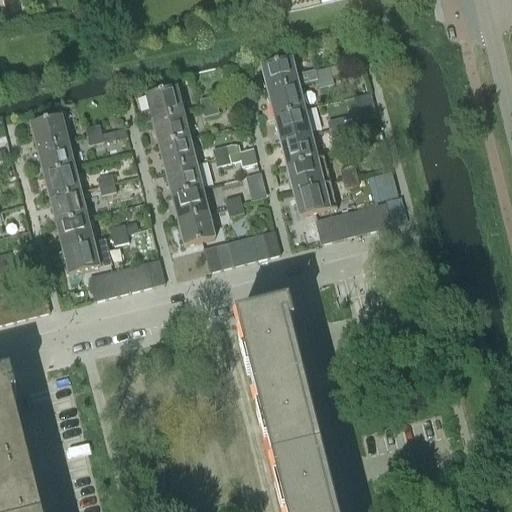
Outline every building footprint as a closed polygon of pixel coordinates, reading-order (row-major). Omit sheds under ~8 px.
[(262,0),(268,24),(370,0),(262,0)] [(297,88),(317,83),(315,74),(314,73),(295,78),(291,62),(261,70),(268,95),(297,88)] [(329,71),(315,74),(317,83),(332,79),(329,71)] [(334,87),(332,79),(317,83),(319,91),(334,87)] [(304,113),(297,88),(268,95),(274,120),(304,113)] [(146,98),(153,125),(183,118),(176,91),(146,98)] [(200,103),(202,113),(217,109),(214,99),(200,103)] [(217,109),(202,113),(204,120),(218,116),(217,109)] [(304,113),(274,120),(280,145),(310,138),(304,113)] [(183,118),(153,125),(159,150),(189,143),(183,118)] [(31,127),(38,153),(68,146),(61,120),(31,127)] [(328,124),(329,133),(344,129),(342,121),(328,124)] [(85,132),(87,141),(102,138),(99,129),(85,132)] [(344,129),(329,133),(332,141),(346,138),(344,129)] [(102,138),(87,141),(89,149),(103,145),(102,138)] [(310,138),(280,145),(287,170),(316,162),(310,138)] [(189,143),(159,150),(165,175),(195,167),(189,143)] [(68,146),(38,153),(44,179),(74,172),(68,146)] [(212,153),(215,163),(229,159),(227,150),(212,153)] [(239,156),(238,157),(242,172),(257,168),(253,153),(239,156)] [(229,159),(215,163),(216,170),(231,166),(229,159)] [(316,162),(287,170),(293,195),(330,186),(324,160),(316,162)] [(195,167),(165,175),(172,200),(202,193),(195,167)] [(340,175),(342,183),(357,179),(355,171),(340,175)] [(74,172),(44,179),(50,203),(80,196),(74,172)] [(369,180),(375,203),(398,198),(393,174),(369,180)] [(97,182),(100,191),(114,188),(112,178),(97,182)] [(260,179),(247,183),(249,194),(263,191),(260,179)] [(357,179),(342,183),(344,192),(359,188),(357,179)] [(330,186),(293,195),(299,221),(337,211),(330,186)] [(114,188),(100,191),(101,199),(116,195),(114,188)] [(202,193),(172,200),(178,225),(208,217),(202,193)] [(80,196),(50,203),(57,229),(86,221),(80,196)] [(225,204),(227,213),(242,209),(239,200),(225,204)] [(0,216),(9,214),(7,205),(0,207),(0,216)] [(385,207),(375,210),(380,233),(391,231),(385,207)] [(242,209),(227,213),(229,220),(244,216),(242,209)] [(375,210),(362,213),(368,236),(380,233),(375,210)] [(362,213),(351,216),(357,239),(368,236),(362,213)] [(351,216),(339,219),(345,242),(357,239),(351,216)] [(208,217),(178,225),(184,250),(214,242),(208,217)] [(339,219),(328,222),(333,245),(345,242),(339,219)] [(86,221),(57,229),(63,254),(93,246),(86,221)] [(328,222),(315,225),(321,248),(333,245),(328,222)] [(110,232),(112,241),(127,238),(124,229),(110,232)] [(274,235),(262,238),(268,262),(280,259),(274,235)] [(127,238),(112,241),(114,249),(129,245),(127,238)] [(262,238),(250,241),(256,265),(268,262),(262,238)] [(250,241),(238,244),(244,268),(256,265),(250,241)] [(238,244),(227,247),(232,271),(244,268),(238,244)] [(93,246),(63,254),(69,279),(99,271),(93,246)] [(227,247),(215,250),(221,273),(232,271),(227,247)] [(204,253),(210,276),(221,273),(215,250),(204,253)] [(0,259),(0,269),(11,266),(9,257),(0,259)] [(159,264),(145,268),(152,291),(165,288),(159,264)] [(11,266),(0,269),(0,277),(13,274),(11,266)] [(145,268),(134,271),(139,294),(152,291),(145,268)] [(134,271),(122,273),(128,297),(139,294),(134,271)] [(122,273),(112,276),(117,299),(128,297),(122,273)] [(112,276),(100,279),(105,302),(117,299),(112,276)] [(89,282),(94,305),(105,302),(100,279),(89,282)] [(44,293),(31,296),(37,319),(50,316),(44,293)] [(31,296),(20,299),(26,322),(37,319),(31,296)] [(20,299),(7,302),(13,325),(26,322),(20,299)] [(7,302),(0,304),(0,323),(1,328),(13,325),(7,302)] [(334,511),(325,473),(290,333),(294,332),(289,312),(236,325),(283,511),(334,511)] [(38,511),(12,405),(17,404),(11,382),(0,384),(0,511),(38,511)]
